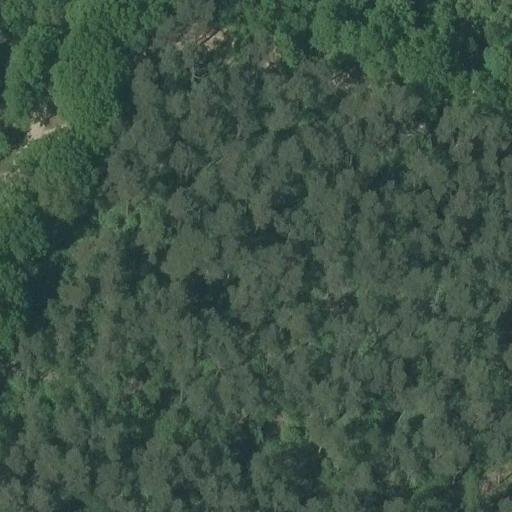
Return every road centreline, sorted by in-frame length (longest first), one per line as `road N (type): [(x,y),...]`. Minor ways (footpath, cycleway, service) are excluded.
road 1 (track): [(234,0),(511,101)]
road 2 (track): [(0,216),(96,0)]
